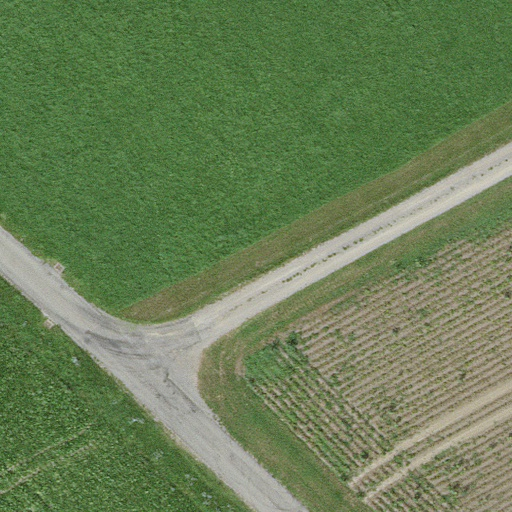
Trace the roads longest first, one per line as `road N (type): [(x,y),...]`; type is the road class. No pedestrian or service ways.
road 1 (track): [(132,358),(511,153)]
road 2 (unclassified): [(290,511),(132,358),(0,249)]
